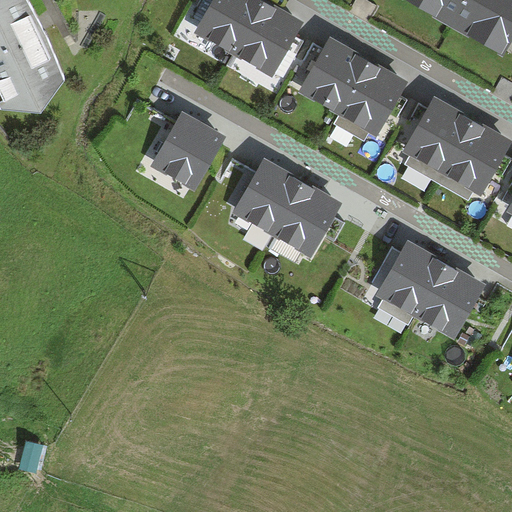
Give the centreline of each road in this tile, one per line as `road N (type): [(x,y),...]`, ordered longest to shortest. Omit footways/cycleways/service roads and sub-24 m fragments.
road 1 (residential): [(511,273),(163,74)]
road 2 (residential): [(307,0),(511,115)]
